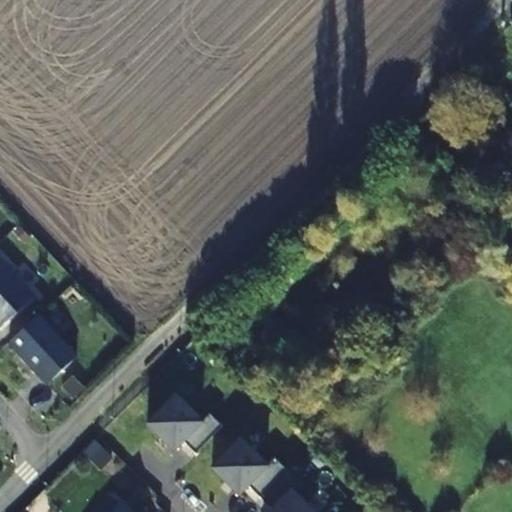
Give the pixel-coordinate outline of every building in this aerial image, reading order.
[(0,260),(0,328),(34,297),(0,260)] [(76,357),(38,316),(8,343),(46,385),(76,357)] [(195,454),(223,427),(209,414),(201,422),(175,396),(147,425),(174,451),(183,442),(195,454)] [(266,466),(240,440),(212,469),(239,495),(248,486),(260,498),(287,470),(275,458),(266,466)] [(300,483),(287,470),(260,498),(272,510),(270,511),(312,511),(292,492),(300,483)]
